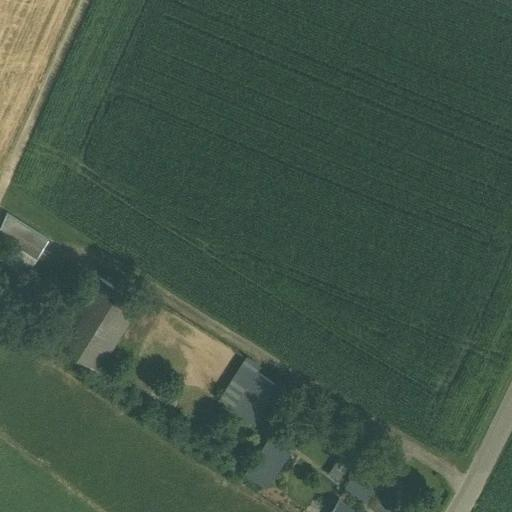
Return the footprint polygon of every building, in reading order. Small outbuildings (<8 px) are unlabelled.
[(0,227),(0,231),(37,257),(47,243),(8,216),(0,227)] [(99,277),(57,345),(98,370),(139,302),(99,277)] [(260,364),(246,354),(218,398),(233,407),(260,364)] [(279,387),(258,372),(233,409),(255,424),(279,387)] [(289,450),(271,438),(247,473),(265,486),(289,450)] [(344,449),(328,472),(338,479),(354,456),(344,449)] [(363,462),(346,487),(368,502),(385,476),(363,462)] [(357,511),(338,499),(332,509),(336,511),(357,511)]
